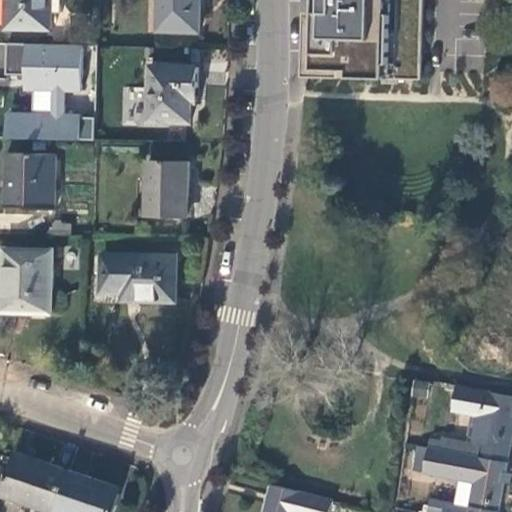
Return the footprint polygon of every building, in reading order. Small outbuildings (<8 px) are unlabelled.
[(50,0),(6,0),(6,26),(50,27),(50,0)] [(156,0),(156,27),(196,29),(196,0),(156,0)] [(312,0),(311,68),(347,70),(348,77),(419,79),(421,0),(312,0)] [(48,62),(7,61),(5,119),(47,120),(48,62)] [(194,65),(147,64),(145,118),(188,119),(188,104),(188,86),(193,86),(194,65)] [(53,151),(8,151),(8,185),(3,185),(3,205),(52,206),(53,151)] [(187,159),(145,158),(143,212),(185,214),(186,196),(187,159)] [(52,246),(2,245),(2,281),(8,281),(8,309),(51,310),(52,246)] [(175,253),(102,253),(101,288),(134,288),(134,296),(174,296),(174,274),(175,253)] [(451,435),(449,447),(505,459),(511,421),(511,392),(457,381),(452,407),(471,411),(485,413),(482,432),(481,437),(480,441),(451,435)] [(471,411),(468,429),(482,432),(485,413),(471,411)] [(441,429),(440,433),(451,435),(480,441),(481,437),(441,429)] [(430,431),(428,444),(444,447),(449,447),(451,435),(440,433),(430,431)] [(410,467),(439,472),(444,447),(428,444),(415,441),(410,467)] [(444,499),(441,511),(493,511),(505,459),(449,447),(444,447),(439,472),(459,476),(473,478),(468,503),(454,501),(444,499)] [(1,491),(53,508),(66,466),(50,461),(48,467),(13,456),(1,491)] [(83,472),(66,466),(53,508),(64,511),(108,511),(116,490),(81,479),(83,472)] [(459,476),(454,501),(468,503),(473,478),(459,476)] [(325,511),(329,499),(330,495),(318,492),(271,480),(262,511),(325,511)] [(434,497),(431,511),(441,511),(444,499),(434,497)]
